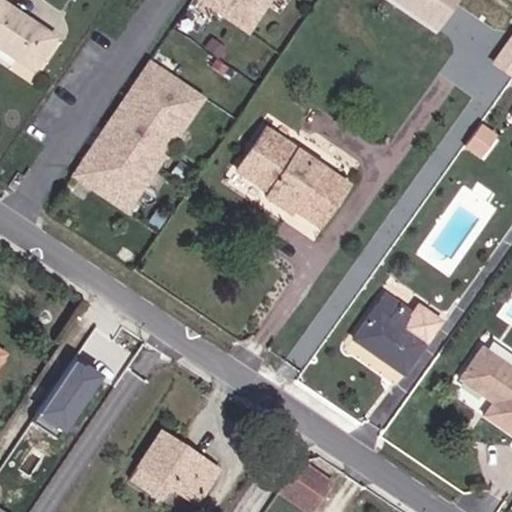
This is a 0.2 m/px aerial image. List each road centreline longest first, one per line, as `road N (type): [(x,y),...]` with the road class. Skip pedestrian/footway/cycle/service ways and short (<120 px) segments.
road 1 (residential): [(28,229),(452,511)]
road 2 (unclassified): [(181,0),(28,229)]
road 3 (unknown): [(182,331),(60,511)]
